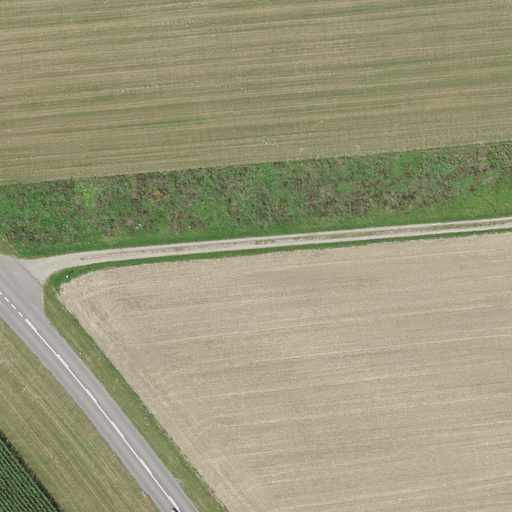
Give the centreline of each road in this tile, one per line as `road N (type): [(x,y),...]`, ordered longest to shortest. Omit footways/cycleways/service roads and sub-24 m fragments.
road 1 (track): [(511,227),(87,261),(1,292)]
road 2 (tertiary): [(184,511),(0,291)]
